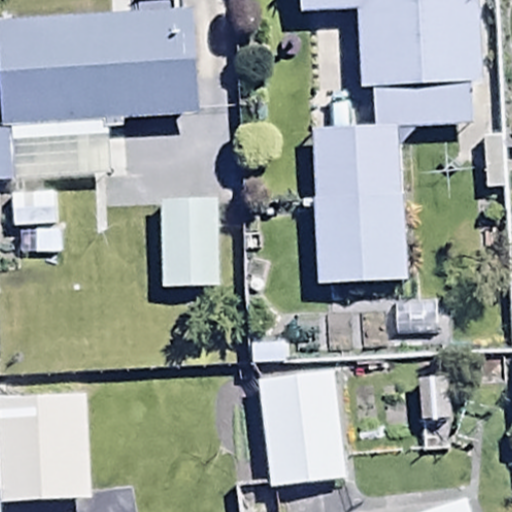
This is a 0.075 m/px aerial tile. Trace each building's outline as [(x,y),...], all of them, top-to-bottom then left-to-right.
[(480,133),(475,0),(299,0),(300,24),(359,22),(362,106),(374,106),(376,141),(313,144),(319,296),(405,293),(399,136),(480,133)] [(0,128),(0,191),(120,187),(118,129),(196,127),(193,24),(0,30),(0,51),(3,128),(0,128)] [(217,210),(157,210),(158,334),(196,334),(195,297),(218,297),(217,210)] [(338,379),(257,390),(272,499),(352,488),(338,379)] [(414,438),(452,436),(449,387),(411,389),(414,438)] [(0,511),(68,511),(92,511),(86,403),(74,404),(73,389),(16,392),(17,408),(0,408),(0,511)]
